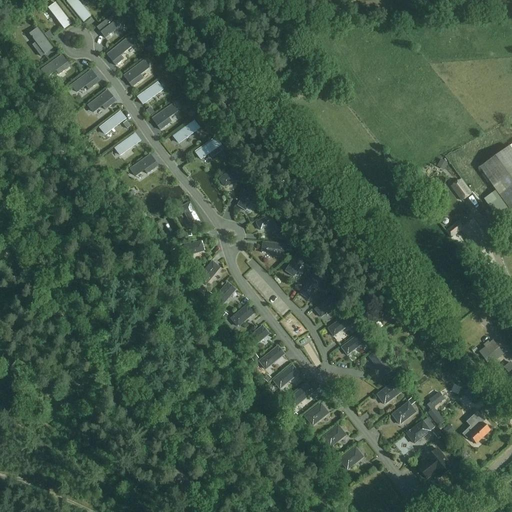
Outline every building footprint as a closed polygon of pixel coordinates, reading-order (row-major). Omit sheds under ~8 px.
[(83,22),(90,16),(77,0),(67,0),(66,2),(83,22)] [(55,2),(47,8),(64,30),(72,24),(55,2)] [(120,13),(99,28),(104,36),(126,20),(120,13)] [(38,29),(28,38),(43,56),(50,51),(43,43),(47,40),(38,29)] [(129,38),(107,55),(116,66),(125,59),(122,56),(136,45),(129,38)] [(62,55),(42,70),(47,76),(66,60),(62,55)] [(145,61),(124,76),(133,88),(144,79),(142,76),(151,68),(145,61)] [(92,71),(72,86),(78,93),(87,87),(90,90),(101,82),(92,71)] [(159,83),(138,98),(143,106),(165,91),(159,83)] [(109,90),(88,106),(94,114),(103,107),(105,111),(117,102),(109,90)] [(173,104),(153,119),(159,127),(179,112),(173,104)] [(121,113),(101,128),(107,135),(127,120),(121,113)] [(194,123),(173,138),(179,145),(199,130),(194,123)] [(136,134),(115,149),(121,157),(142,142),(136,134)] [(216,140),(196,154),(200,161),(209,155),(212,159),(223,151),(216,140)] [(503,223),(511,216),(511,151),(509,147),(480,168),(496,191),(486,198),(503,223)] [(129,169),(134,176),(155,162),(150,155),(129,169)] [(441,160),(437,166),(443,170),(447,163),(441,160)] [(220,179),(224,185),(225,185),(226,186),(243,173),(238,165),(223,177),(222,177),(220,178),(220,179)] [(407,178),(410,182),(418,177),(415,173),(407,178)] [(450,187),(461,202),(471,195),(460,180),(450,187)] [(258,191),(250,186),(238,205),(239,206),(240,206),(245,210),(246,210),(248,208),(248,207),(258,191)] [(184,209),(193,226),(201,222),(191,202),(190,203),(189,203),(182,206),(182,207),(183,209),(184,209)] [(274,213),(255,223),(259,231),(270,226),(274,234),(283,229),(274,213)] [(458,223),(446,232),(451,238),(461,230),(473,246),(485,236),(473,221),(463,229),(458,223)] [(202,241),(181,248),(183,256),(199,252),(202,251),(204,250),(205,250),(203,243),(202,241)] [(286,245),(264,243),(263,244),(263,245),(262,252),(265,253),(266,252),(285,254),(286,245)] [(299,252),(287,271),(288,272),(294,276),(295,276),(296,274),(296,273),(307,257),(299,252)] [(199,278),(205,284),(218,269),(219,269),(221,267),(215,263),(213,262),(199,278)] [(314,275),(301,293),(303,294),(303,295),(309,299),(311,296),(311,295),(314,290),(314,288),(316,287),(321,280),(314,275)] [(215,298),(223,305),(236,289),(228,283),(215,298)] [(339,303),(333,295),(316,309),(317,310),(317,311),(321,317),(322,317),(324,315),(324,314),(339,303)] [(232,318),(238,326),(254,313),(247,305),(232,318)] [(348,314),(327,328),(333,337),(354,322),(348,314)] [(263,326),(247,339),(254,346),(269,334),(263,326)] [(362,332),(340,348),(347,357),(368,341),(362,332)] [(311,361),(320,355),(310,337),(300,343),(303,349),(304,349),(311,361)] [(496,361),(504,355),(492,340),(489,343),(488,342),(483,345),(496,361)] [(278,346),(258,361),(266,370),(285,355),(278,346)] [(383,375),(390,370),(377,352),(376,353),(375,352),(370,356),(370,358),(371,360),(372,360),(383,375)] [(503,368),(509,374),(511,378),(511,364),(510,362),(503,368)] [(292,365),(272,381),(280,390),(299,374),(292,365)] [(385,405),(401,392),(393,383),(377,395),(385,405)] [(306,384),(287,400),(295,409),(314,393),(306,384)] [(477,391),(470,396),(473,401),(481,395),(477,391)] [(428,399),(434,407),(443,399),(437,392),(428,399)] [(415,413),(408,403),(392,415),(400,425),(415,413)] [(328,413),(321,404),(305,416),(312,426),(328,413)] [(437,414),(431,419),(438,428),(445,423),(437,414)] [(468,436),(476,445),(490,431),(482,423),(482,424),(478,419),(470,427),(474,431),(468,436)] [(422,421),(405,434),(414,445),(431,432),(422,421)] [(345,435),(338,426),(322,438),(330,448),(345,435)] [(446,437),(450,434),(446,429),(442,432),(446,437)] [(395,446),(401,455),(407,451),(401,442),(395,446)] [(363,457),(355,448),(340,460),(347,470),(363,457)] [(427,463),(419,469),(426,479),(435,472),(439,477),(451,468),(438,450),(425,460),(427,463)]
